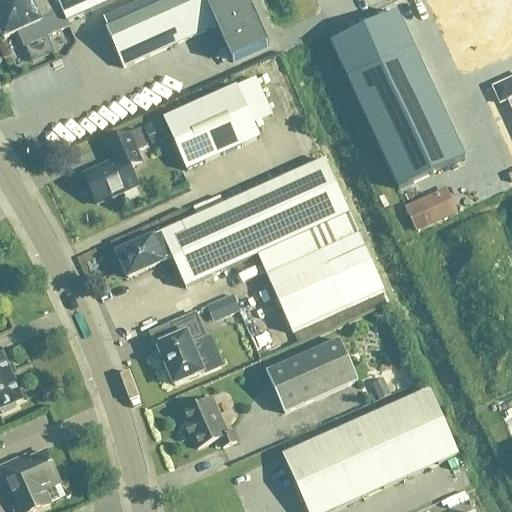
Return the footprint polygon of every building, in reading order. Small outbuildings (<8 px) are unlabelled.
[(0,0),(0,36),(3,42),(16,36),(23,50),(67,30),(65,26),(60,15),(39,25),(27,0),(0,0)] [(65,26),(122,0),(53,0),(60,15),(65,26)] [(123,71),(216,30),(232,65),(268,49),(246,0),(180,0),(106,33),(123,71)] [(396,16),(330,47),(398,193),(464,162),(396,16)] [(99,100),(113,96),(96,44),(83,48),(99,100)] [(29,100),(44,92),(39,81),(23,88),(29,100)] [(511,81),(492,91),(499,107),(508,103),(511,112),(511,81)] [(259,141),(236,90),(200,106),(162,123),(165,130),(185,174),(259,141)] [(146,150),(138,133),(130,137),(138,154),(146,150)] [(111,162),(112,165),(83,179),(96,208),(136,190),(128,171),(140,166),(127,138),(105,148),(108,155),(111,162)] [(348,219),(324,164),(160,237),(171,262),(184,292),(256,260),(291,337),(383,296),(348,219)] [(171,262),(160,237),(116,257),(127,282),(171,262)] [(217,304),(224,321),(238,315),(230,299),(217,304)] [(174,342),(156,350),(173,389),(202,376),(190,348),(204,341),(194,318),(168,329),(174,342)] [(335,331),(315,341),(319,350),(339,340),(335,331)] [(357,385),(339,344),(265,377),(283,417),(357,385)] [(15,410),(13,406),(22,403),(1,358),(0,358),(0,415),(1,417),(15,410)] [(428,394),(282,459),(305,511),(338,511),(457,459),(428,394)] [(221,429),(210,403),(180,416),(186,429),(184,430),(189,441),(191,440),(197,453),(218,443),(222,452),(236,446),(231,436),(225,438),(221,429)] [(52,469),(46,456),(16,469),(14,465),(0,471),(0,474),(16,511),(39,511),(49,508),(43,493),(59,486),(59,485),(55,486),(48,471),(52,469)]
